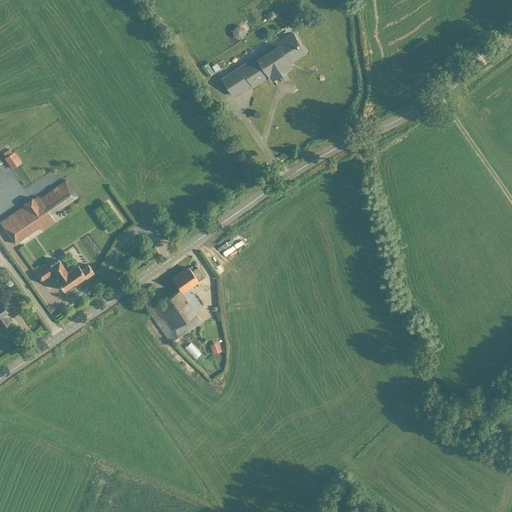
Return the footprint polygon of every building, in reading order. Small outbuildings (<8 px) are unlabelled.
[(240,33),(238,24),(227,27),(229,35),(240,33)] [(312,52),(299,30),(226,76),(240,98),(312,52)] [(196,65),(202,74),(207,71),(201,62),(196,65)] [(11,169),(22,162),(14,151),(12,152),(9,148),(3,152),(6,156),(4,158),(11,169)] [(24,204),(0,220),(0,221),(15,243),(39,226),(41,229),(55,220),(51,215),(77,196),(65,179),(39,198),(37,195),(24,204)] [(67,290),(96,272),(91,264),(83,269),(80,263),(71,269),(63,257),(51,265),(67,290)] [(36,281),(49,271),(40,260),(28,270),(36,281)] [(187,288),(204,276),(197,266),(191,270),(188,267),(172,278),(179,289),(147,310),(170,342),(201,321),(194,310),(202,306),(192,291),(190,293),(187,288)] [(18,318),(1,295),(0,295),(0,325),(2,329),(18,318)] [(187,341),(182,345),(189,356),(195,352),(187,341)] [(203,343),(206,353),(215,350),(212,341),(203,343)]
